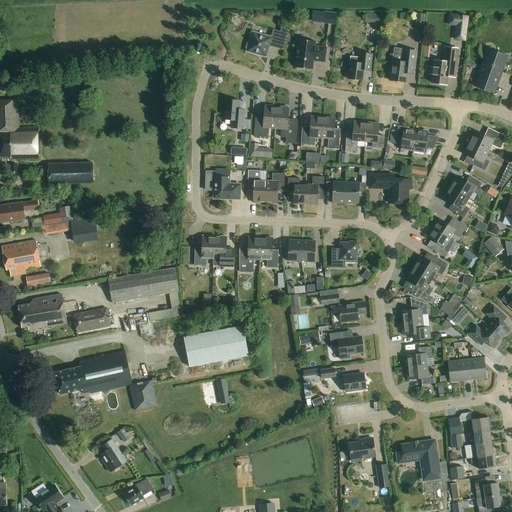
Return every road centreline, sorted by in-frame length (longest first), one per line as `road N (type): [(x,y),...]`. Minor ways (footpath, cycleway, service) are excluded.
road 1 (residential): [(390,237),(366,224),(198,220),(195,113)]
road 2 (residential): [(458,104),(333,95),(216,66),(208,69),(195,113)]
road 3 (residential): [(100,511),(23,406),(0,346)]
road 4 (residential): [(405,405),(383,368),(378,292),(390,269),(390,237)]
road 5 (residential): [(390,237),(421,209),(454,136),(458,104)]
